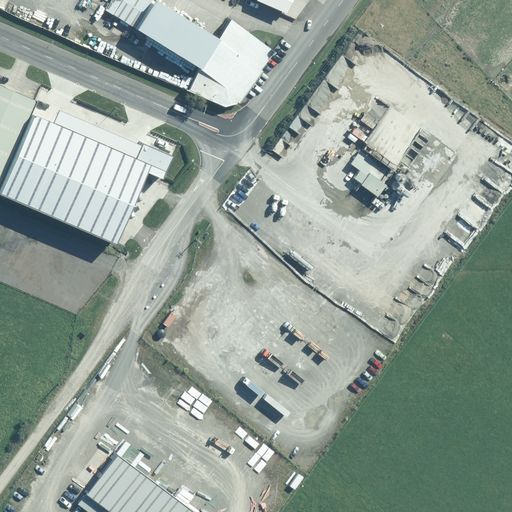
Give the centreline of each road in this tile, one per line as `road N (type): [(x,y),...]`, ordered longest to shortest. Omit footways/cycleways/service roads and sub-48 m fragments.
road 1 (unknown): [(360,236),(264,337),(244,347),(207,341),(195,332),(195,305),(278,179)]
road 2 (unknown): [(278,179),(351,86),(366,78),(390,81),(452,129),(360,236)]
road 3 (unclassified): [(0,36),(231,136)]
road 4 (unknown): [(0,212),(140,275),(135,360)]
road 5 (unknown): [(135,360),(158,408),(220,478),(226,511)]
road 6 (unknown): [(42,511),(86,428),(135,360)]
road 7 (unclassified): [(231,136),(252,123),(343,0)]
road 8 (unclassified): [(150,258),(224,160),(231,136)]
